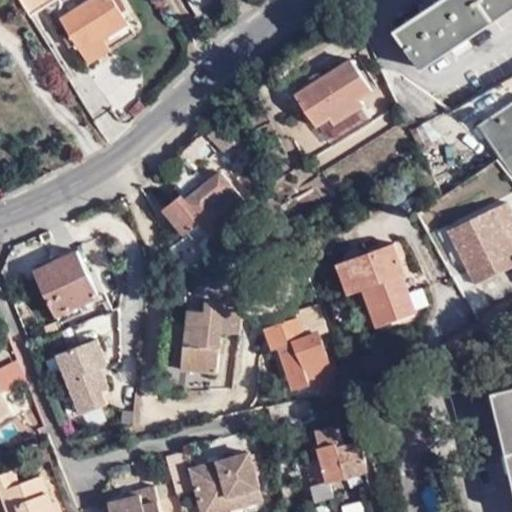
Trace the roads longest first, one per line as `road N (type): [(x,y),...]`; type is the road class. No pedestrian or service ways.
road 1 (residential): [(298,0),(214,55),(111,164),(0,213)]
road 2 (unknown): [(0,213),(99,486)]
road 3 (unknown): [(493,511),(434,374)]
